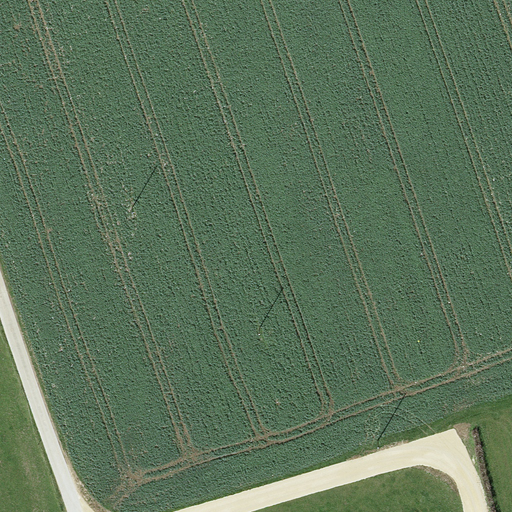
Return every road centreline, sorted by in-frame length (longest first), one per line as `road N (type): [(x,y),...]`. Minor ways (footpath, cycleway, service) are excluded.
road 1 (unclassified): [(475,511),(464,476),(446,455),(419,453),(205,511)]
road 2 (track): [(76,511),(0,297)]
